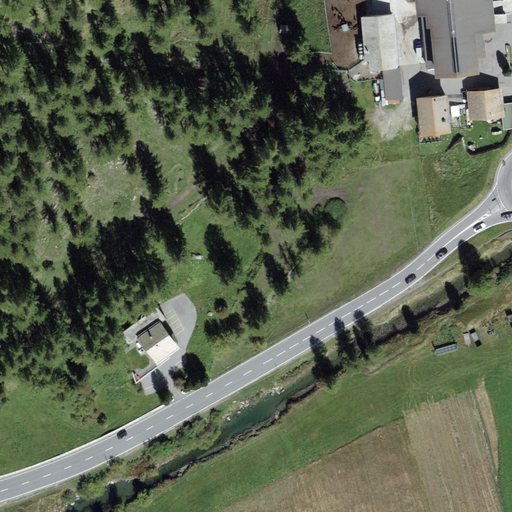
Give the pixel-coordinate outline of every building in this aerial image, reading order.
[(415,0),(422,59),(438,58),(439,67),(482,62),(479,24),(496,23),(494,0),(415,0)] [(393,12),(365,15),(370,64),(384,62),(387,95),(401,94),(393,12)] [(501,86),(472,89),(474,114),(503,111),(501,86)] [(445,92),(420,94),(423,124),(447,122),(445,92)] [(166,321),(145,338),(163,362),(185,346),(166,321)]
